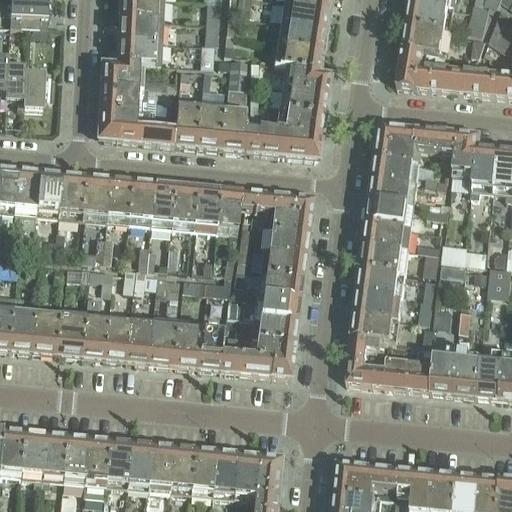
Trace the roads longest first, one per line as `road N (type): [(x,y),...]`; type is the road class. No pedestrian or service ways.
road 1 (residential): [(0,398),(313,429)]
road 2 (residential): [(77,166),(341,189)]
road 3 (residential): [(313,429),(341,189)]
road 4 (residential): [(313,429),(511,447)]
road 5 (residential): [(77,166),(85,0)]
road 6 (residential): [(511,124),(354,110)]
